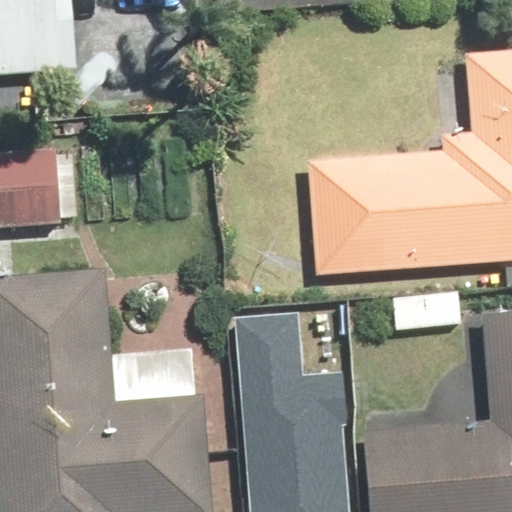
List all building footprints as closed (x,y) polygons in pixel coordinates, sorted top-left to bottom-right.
[(0,0),(0,79),(88,76),(85,0),(0,0)] [(317,152),(325,276),(511,263),(511,39),(470,42),(477,142),(317,152)] [(0,143),(0,225),(73,223),(70,141),(0,143)] [(117,263),(0,266),(0,511),(219,511),(215,388),(122,392),(117,263)] [(369,426),(375,511),(511,511),(511,300),(483,302),(492,416),(369,426)] [(239,306),(253,511),(349,511),(340,363),(299,366),(295,302),(239,306)]
